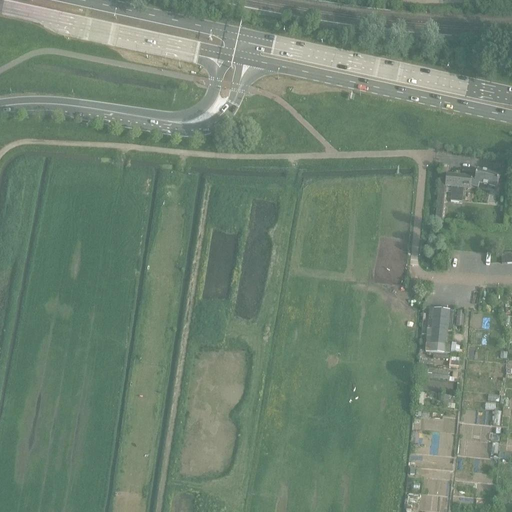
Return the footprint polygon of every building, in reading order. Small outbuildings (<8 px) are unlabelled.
[(442,173),(437,219),(445,220),(448,186),(471,189),(472,182),(498,189),(501,176),(479,170),(477,177),(442,173)] [(452,192),(451,202),(462,203),(463,193),(452,192)] [(427,336),(426,353),(450,355),(450,347),(446,346),(448,332),(452,333),(454,312),(430,309),(428,328),(432,329),(431,336),(427,336)] [(451,354),(460,355),(460,347),(452,347),(451,354)] [(450,359),(449,368),(458,370),(459,360),(450,359)] [(422,370),(421,378),(448,381),(449,373),(435,371),(434,372),(422,370)] [(441,396),(440,406),(448,407),(449,397),(441,396)] [(499,502),(498,508),(506,508),(507,504),(509,504),(509,497),(502,496),(502,503),(499,502)]
